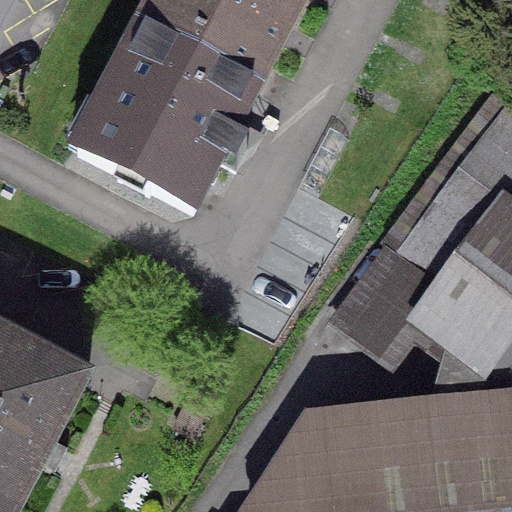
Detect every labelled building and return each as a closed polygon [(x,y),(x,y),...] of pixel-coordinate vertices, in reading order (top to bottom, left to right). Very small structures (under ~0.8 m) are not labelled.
[(257,97),(309,0),(157,0),(139,34),(257,97)] [(192,219),(257,97),(139,34),(74,156),(192,219)] [(511,113),(494,100),(337,335),(383,366),(413,329),(448,352),(433,411),(511,401),(511,113)] [(0,348),(0,511),(1,511),(18,511),(82,391),(0,348)] [(252,511),(511,511),(511,401),(433,411),(308,424),(252,511)]
